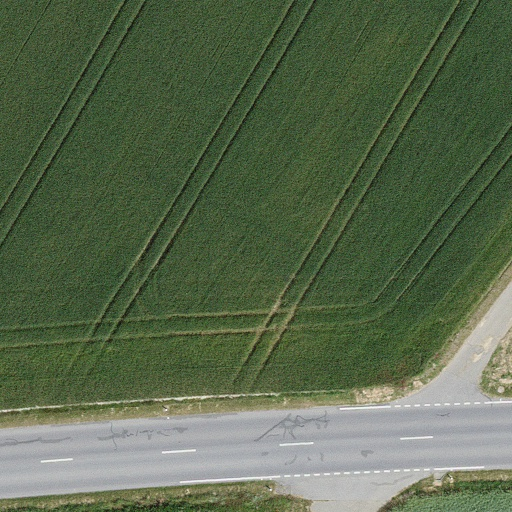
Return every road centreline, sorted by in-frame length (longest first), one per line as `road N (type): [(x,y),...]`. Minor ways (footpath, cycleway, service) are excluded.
road 1 (secondary): [(511,437),(0,467)]
road 2 (track): [(511,302),(354,511)]
